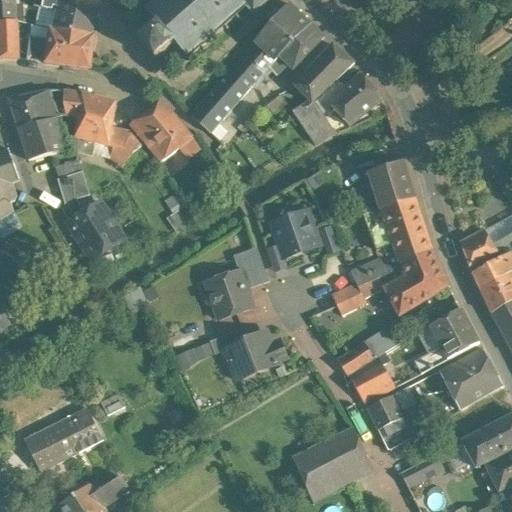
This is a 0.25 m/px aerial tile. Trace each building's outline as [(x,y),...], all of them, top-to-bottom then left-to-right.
[(0,0),(0,22),(18,21),(23,23),(23,8),(16,9),(15,0),(0,0)] [(36,0),(35,7),(42,9),(44,0),(36,0)] [(60,2),(52,0),(44,0),(42,9),(57,12),(53,30),(93,35),(99,11),(60,2)] [(101,0),(52,0),(60,2),(99,11),(101,0)] [(155,0),(146,8),(143,8),(143,11),(146,11),(158,24),(139,41),(156,59),(174,43),(177,47),(178,47),(187,57),(187,61),(190,61),(190,58),(201,48),(204,51),(205,49),(203,46),(213,37),(215,40),(217,39),(214,36),(224,27),(227,30),(229,29),(226,26),(236,17),(238,20),(240,19),(237,16),(246,8),(253,16),(271,0),(155,0)] [(289,5),(255,43),(255,44),(275,62),(279,57),(311,26),(289,5)] [(18,21),(0,22),(0,59),(19,59),(18,21)] [(311,26),(279,57),(288,65),(292,70),(293,70),(324,38),(311,26)] [(53,30),(50,30),(49,41),(30,38),(27,60),(46,63),(45,64),(91,70),(96,36),(96,35),(93,35),(53,30)] [(275,62),(255,44),(243,57),(261,75),(265,71),(259,65),(262,62),(269,68),(275,62)] [(333,45),(294,87),(308,100),(312,104),(314,102),(355,64),(333,45)] [(261,75),(243,57),(226,77),(246,94),(262,75),(261,75)] [(288,65),(279,57),(275,62),(269,68),(277,76),(278,75),(288,65)] [(288,65),(278,75),(280,79),(292,70),(288,65)] [(389,94),(367,70),(362,75),(383,99),(389,94)] [(361,75),(344,89),(338,82),(323,96),(332,106),(349,127),(383,100),(383,99),(362,75),(361,75)] [(246,94),(226,77),(214,90),(233,108),(246,94)] [(214,90),(191,117),(210,134),(228,114),(233,108),(214,90)] [(49,91),(10,101),(19,129),(57,119),(49,91)] [(64,91),(49,91),(57,119),(59,118),(67,116),(65,107),(64,91)] [(116,103),(81,93),(65,91),(64,91),(65,107),(67,116),(73,152),(74,151),(92,156),(95,144),(109,147),(110,147),(112,128),(116,104),(116,103)] [(332,106),(323,96),(315,103),(323,114),(332,106)] [(312,104),(308,100),(304,104),(293,112),(316,146),(336,134),(323,114),(315,103),(314,102),(312,104)] [(193,138),(173,115),(158,103),(158,104),(130,126),(161,164),(179,149),(193,138)] [(228,114),(210,134),(224,147),(242,127),(228,114)] [(57,119),(19,129),(29,162),(64,152),(63,141),(57,119)] [(142,147),(129,133),(112,128),(110,147),(114,148),(110,158),(123,168),(133,154),(142,147)] [(193,138),(179,149),(187,159),(200,149),(193,138)] [(396,159),(394,148),(368,153),(370,164),(381,161),(381,162),(396,159)] [(0,220),(14,213),(11,204),(15,202),(17,197),(13,184),(20,181),(9,150),(0,153),(0,220)] [(79,161),(56,168),(59,180),(83,172),(79,161)] [(404,164),(369,175),(377,200),(367,197),(367,195),(353,190),(349,201),(361,205),(377,211),(380,211),(415,200),(404,164)] [(59,180),(58,180),(65,204),(78,200),(90,196),(83,172),(59,180)] [(101,203),(82,215),(78,200),(65,204),(65,205),(63,212),(70,223),(69,223),(92,260),(124,240),(101,205),(101,203)] [(44,205),(31,202),(28,205),(44,231),(55,224),(48,209),(44,205)] [(416,202),(381,212),(401,268),(433,253),(416,202)] [(377,211),(361,205),(365,218),(381,212),(380,211),(377,211)] [(177,210),(166,216),(176,232),(186,226),(177,210)] [(310,211),(283,221),(279,219),(273,221),(271,226),(273,232),(277,234),(286,260),(302,255),(301,253),(322,245),(310,211)] [(401,268),(381,212),(365,218),(377,252),(383,249),(386,257),(351,272),(359,288),(379,279),(401,268)] [(511,234),(511,215),(484,231),(493,245),(511,234)] [(330,228),(320,231),(328,255),(338,251),(330,228)] [(511,234),(493,245),(484,231),(460,244),(473,275),(511,254),(511,253),(511,234)] [(257,248),(234,256),(239,271),(240,271),(247,290),(269,282),(257,248)] [(401,268),(379,279),(385,289),(400,317),(449,287),(437,263),(433,253),(401,268)] [(511,256),(511,254),(473,275),(480,290),(511,274),(511,272),(511,256)] [(239,271),(206,283),(210,294),(207,299),(209,305),(214,307),(219,321),(253,309),(247,290),(240,271),(239,271)] [(511,276),(511,274),(480,290),(492,315),(511,302),(511,276)] [(130,294),(140,310),(170,290),(160,275),(130,294)] [(379,279),(359,288),(364,300),(365,299),(385,289),(379,279)] [(354,290),(353,286),(333,295),(342,317),(368,304),(365,299),(364,300),(359,288),(354,290)] [(130,294),(122,299),(133,315),(140,310),(130,294)] [(511,302),(492,315),(511,352),(511,302)] [(342,319),(335,306),(317,315),(323,328),(342,319)] [(0,329),(9,326),(0,307),(0,329)] [(441,349),(415,363),(422,375),(480,344),(461,309),(429,327),(441,349)] [(392,327),(338,361),(348,377),(349,376),(379,358),(386,354),(402,343),(392,327)] [(244,329),(210,342),(215,356),(224,352),(224,350),(248,340),(244,329)] [(248,340),(224,350),(224,352),(236,381),(279,364),(278,362),(286,359),(280,342),(272,346),(266,333),(248,340)] [(199,361),(215,356),(210,342),(175,357),(182,374),(199,361)] [(483,349),(440,374),(460,411),(501,389),(504,388),(483,349)] [(386,354),(379,358),(383,366),(391,362),(386,354)] [(379,358),(349,376),(365,405),(396,389),(383,366),(379,358)] [(393,396),(367,409),(378,431),(401,420),(404,419),(393,396)] [(88,409),(60,423),(76,455),(104,441),(88,409)] [(511,416),(463,442),(477,469),(511,450),(511,416)] [(401,420),(378,431),(388,451),(390,451),(412,440),(401,420)] [(60,423),(25,441),(41,473),(76,455),(60,423)] [(353,429),(293,459),(314,503),(374,473),(353,429)] [(412,440),(390,451),(401,474),(433,457),(434,457),(423,434),(412,440)] [(511,453),(487,467),(491,475),(499,492),(511,485),(511,453)] [(433,457),(401,474),(407,487),(440,470),(433,457)] [(487,467),(480,471),(484,479),(491,475),(487,467)] [(90,485),(58,507),(60,511),(107,511),(105,509),(131,492),(122,477),(96,494),(90,485)]
